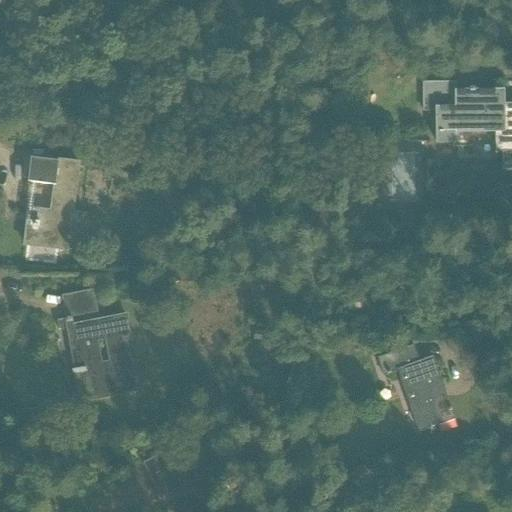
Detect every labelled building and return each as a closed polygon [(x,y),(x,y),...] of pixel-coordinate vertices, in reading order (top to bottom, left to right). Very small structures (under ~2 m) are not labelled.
[(455,83),(423,84),(423,112),(436,112),(436,142),(457,142),(457,133),(471,133),(472,133),(497,133),(497,150),(511,149),(511,114),(504,115),(504,91),(484,91),(475,92),(475,89),(469,89),(469,92),(455,92),(455,83)] [(55,186),(51,215),(47,214),(46,212),(39,211),(38,222),(34,222),(34,224),(27,224),(24,245),(67,250),(78,164),(50,160),(50,161),(31,159),(28,183),(55,186)] [(69,240),(67,250),(76,251),(77,241),(69,240)] [(75,339),(70,340),(73,356),(80,354),(82,369),(72,371),(73,375),(75,374),(80,399),(116,392),(117,395),(135,392),(125,341),(130,340),(125,316),(73,326),(72,318),(66,319),(66,323),(72,322),(75,339)] [(254,333),(253,341),(268,343),(269,335),(254,333)] [(419,362),(414,346),(378,358),(384,375),(397,371),(419,433),(455,420),(446,396),(444,397),(441,388),(443,387),(433,357),(419,362)] [(184,486),(184,482),(191,480),(206,480),(205,468),(187,468),(186,471),(181,465),(171,469),(163,454),(143,464),(150,477),(162,496),(180,487),(184,486)]
